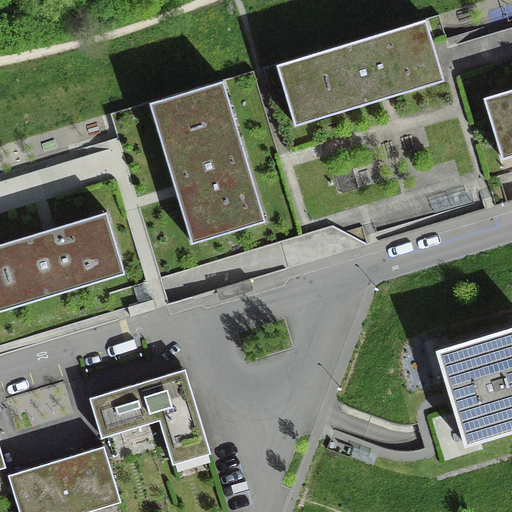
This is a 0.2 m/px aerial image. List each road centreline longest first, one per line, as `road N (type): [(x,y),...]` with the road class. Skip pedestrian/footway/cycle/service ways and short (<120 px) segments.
road 1 (track): [(0,62),(144,26),(211,0)]
road 2 (residential): [(0,372),(167,323),(209,324)]
road 3 (residential): [(511,222),(378,261),(340,284)]
road 4 (residential): [(340,284),(292,426)]
road 5 (residential): [(209,324),(237,408),(292,426)]
road 6 (residential): [(340,284),(209,324)]
